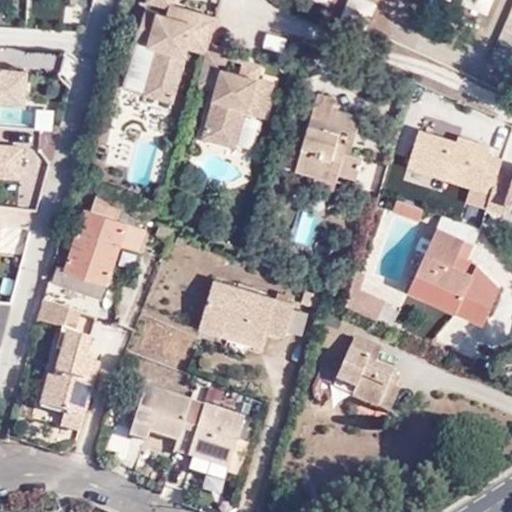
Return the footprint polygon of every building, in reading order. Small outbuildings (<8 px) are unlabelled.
[(169,7),(174,8),(176,0),(148,0),(147,8),(168,14),(169,7)] [(346,0),(344,7),(368,15),(373,0),(346,0)] [(460,0),(460,2),(487,12),(491,0),(460,0)] [(175,21),(178,9),(174,8),(169,7),(168,14),(167,18),(175,21)] [(189,50),(207,55),(207,52),(216,17),(178,9),(175,21),(167,18),(147,13),(137,44),(158,50),(146,99),(174,105),(189,50)] [(123,93),(146,99),(158,50),(137,44),(123,93)] [(207,55),(199,87),(217,93),(205,139),(236,148),(245,110),(264,118),(273,83),(258,79),(240,74),(223,70),(225,58),(207,52),(207,55)] [(240,74),(258,79),(261,67),(243,62),(240,74)] [(0,110),(0,111),(0,107),(0,104),(29,107),(30,72),(0,70),(0,110)] [(329,117),(333,105),(336,96),(320,91),(315,114),(329,117)] [(362,112),(333,105),(329,117),(315,114),(301,172),(316,176),(340,182),(342,173),(357,177),(363,154),(350,151),(354,139),(342,137),(345,127),(356,129),(362,112)] [(492,196),(499,176),(504,160),(488,155),(491,146),(459,136),(457,142),(420,130),(406,170),(492,196)] [(0,144),(0,179),(25,181),(26,147),(0,144)] [(337,191),(340,182),(316,176),(314,185),(337,191)] [(511,180),(499,176),(492,196),(487,210),(509,216),(511,210),(511,180)] [(91,205),(76,244),(100,253),(110,235),(123,240),(129,242),(141,245),(146,229),(138,223),(143,209),(99,192),(94,208),(91,205)] [(420,213),(423,201),(394,195),(392,207),(420,213)] [(482,237),(445,222),(416,290),(465,310),(480,271),(460,263),(463,253),(473,257),(482,237)] [(100,253),(76,244),(67,266),(61,264),(56,276),(102,292),(123,240),(110,235),(100,253)] [(0,271),(0,295),(15,296),(14,271),(0,271)] [(285,298),(206,276),(190,322),(214,331),(218,321),(260,333),(263,323),(277,327),(285,298)] [(345,301),(377,315),(385,295),(353,281),(345,301)] [(108,312),(112,298),(84,290),(80,304),(108,312)] [(77,330),(81,314),(44,302),(38,324),(62,331),(63,329),(65,330),(66,328),(77,331),(77,330)] [(303,334),(307,308),(293,306),(289,331),(303,334)] [(60,331),(46,326),(43,335),(57,340),(60,331)] [(64,335),(93,342),(95,337),(77,331),(66,328),(65,330),(64,335)] [(89,357),(93,342),(64,335),(60,351),(64,352),(58,380),(51,377),(43,409),(64,413),(87,421),(101,375),(89,357)] [(370,409),(389,372),(376,365),(383,350),(355,335),(335,370),(332,378),(351,388),(347,395),(370,409)] [(332,378),(335,370),(316,360),(311,374),(330,383),(332,378)] [(403,380),(389,372),(370,409),(383,416),(403,380)] [(175,444),(180,429),(188,403),(143,387),(127,437),(145,444),(148,435),(175,444)] [(175,444),(172,454),(226,471),(242,421),(203,408),(193,435),(180,429),(175,444)] [(83,434),(87,421),(64,413),(60,426),(83,434)]
